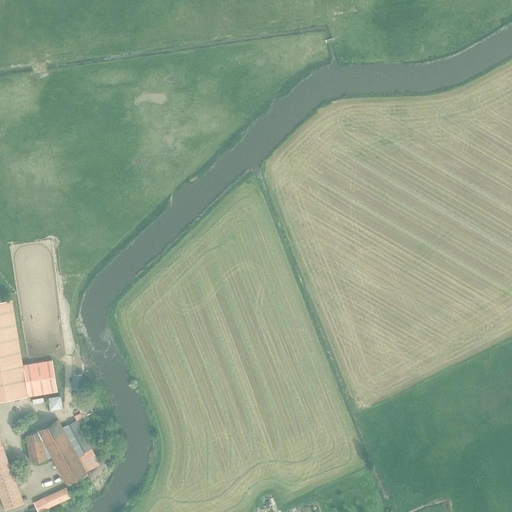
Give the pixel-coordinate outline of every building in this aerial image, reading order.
[(22,364),(12,298),(0,300),(0,399),(59,390),(54,359),(22,364)] [(84,385),(82,379),(74,383),(76,388),(84,385)] [(75,416),(77,420),(89,414),(78,392),(73,395),(82,412),(75,416)] [(63,395),(50,397),(52,411),(64,409),(63,395)] [(32,462),(53,458),(70,489),(89,479),(86,473),(95,468),(87,453),(78,457),(58,419),(38,430),(27,435),(32,462)] [(92,448),(77,420),(69,424),(84,452),(92,448)] [(0,445),(0,496),(5,509),(23,502),(2,445),(0,445)] [(66,486),(34,501),(39,511),(71,496),(66,486)]
